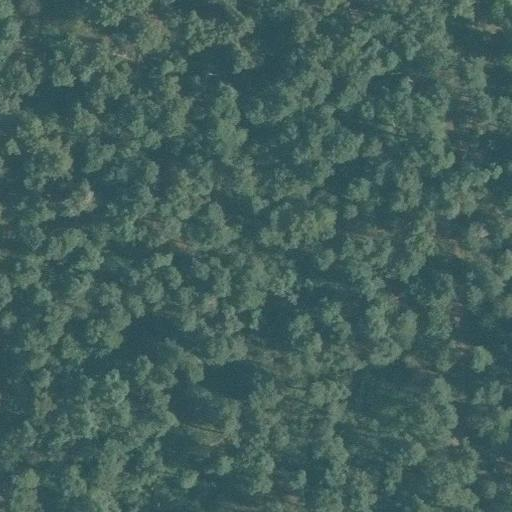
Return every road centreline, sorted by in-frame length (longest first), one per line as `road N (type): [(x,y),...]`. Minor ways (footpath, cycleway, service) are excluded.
road 1 (track): [(15,0),(1,511)]
road 2 (track): [(450,0),(456,511)]
